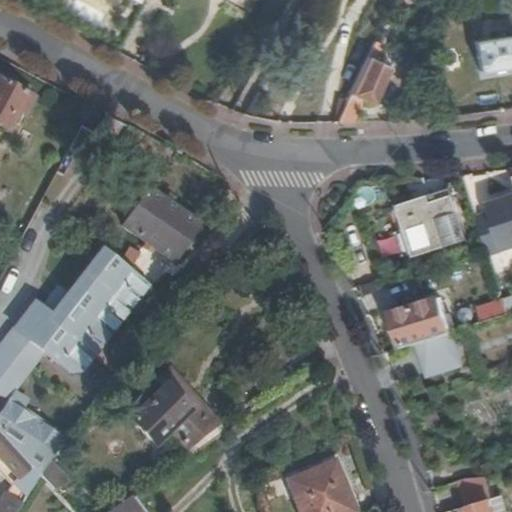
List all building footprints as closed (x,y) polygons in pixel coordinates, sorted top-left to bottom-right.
[(511,32),(488,38),(473,40),(479,69),(511,62),(511,32)] [(338,115),(334,122),(348,122),(357,104),(357,96),(371,102),(388,67),(371,59),(378,44),(373,41),(338,115)] [(0,128),(10,134),(20,115),(25,118),(34,99),(0,80),(0,128)] [(93,137),(79,128),(67,152),(82,160),(93,137)] [(395,205),(413,257),(468,240),(450,188),(395,205)] [(168,258),(171,260),(197,224),(171,207),(162,201),(147,191),(122,228),(143,242),(153,249),(168,258)] [(175,201),(166,195),(162,201),(171,207),(175,201)] [(511,197),(488,204),(507,262),(511,261),(511,197)] [(153,249),(143,242),(126,270),(137,278),(153,249)] [(0,357),(0,397),(4,401),(36,346),(62,368),(71,374),(81,372),(147,286),(137,278),(126,270),(102,251),(97,257),(69,294),(58,288),(43,309),(34,302),(14,330),(16,332),(0,357)] [(393,313),(404,348),(417,344),(451,332),(440,299),(393,313)] [(480,309),(484,322),(508,314),(504,301),(480,309)] [(451,332),(417,344),(429,380),(459,371),(463,369),(466,364),(467,358),(458,330),(451,332)] [(189,414),(197,407),(214,426),(220,421),(168,364),(151,379),(163,393),(166,390),(189,414)] [(168,433),(184,450),(215,428),(214,426),(197,407),(189,414),(166,390),(163,393),(131,421),(154,445),(168,433)] [(58,436),(4,401),(0,404),(0,435),(34,472),(58,436)] [(191,457),(221,435),(215,428),(184,450),(191,457)] [(34,472),(0,435),(0,474),(11,486),(5,495),(21,504),(21,503),(26,495),(30,491),(37,477),(38,476),(34,472)] [(38,476),(50,489),(67,473),(53,456),(38,476)] [(284,481),(295,511),(349,511),(330,463),(284,481)] [(493,498),(485,475),(463,478),(458,479),(467,507),(490,499),(493,498)] [(0,511),(16,511),(21,504),(5,495),(2,494),(0,497),(0,511)] [(505,511),(500,496),(493,498),(490,499),(494,511),(505,511)] [(142,511),(131,498),(112,511),(142,511)] [(494,511),(490,499),(467,507),(451,511),(494,511)]
